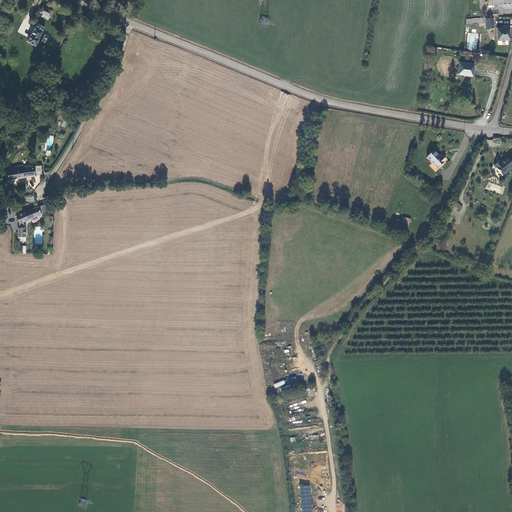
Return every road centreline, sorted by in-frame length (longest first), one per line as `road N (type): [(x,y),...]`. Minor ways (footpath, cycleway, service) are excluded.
road 1 (track): [(479,128),(416,247),(328,357),(349,511)]
road 2 (unclassified): [(493,130),(322,99),(129,23)]
road 3 (unclassified): [(28,200),(113,78),(129,23)]
